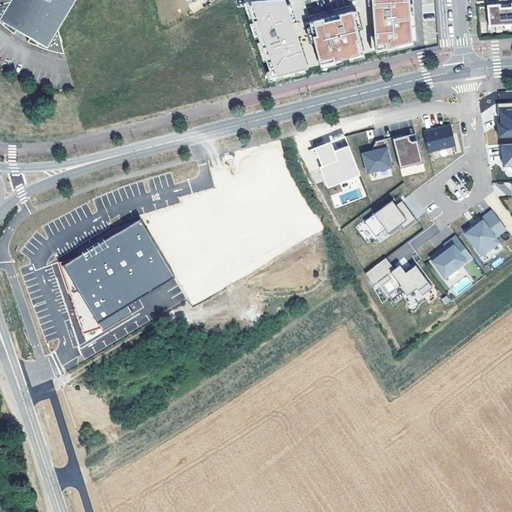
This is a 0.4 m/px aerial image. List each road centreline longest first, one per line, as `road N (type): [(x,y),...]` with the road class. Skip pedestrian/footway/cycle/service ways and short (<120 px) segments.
road 1 (tertiary): [(464,69),(71,167)]
road 2 (secondary): [(0,334),(60,511)]
road 3 (residential): [(477,161),(481,187),(449,211),(436,203),(434,184),(468,160)]
